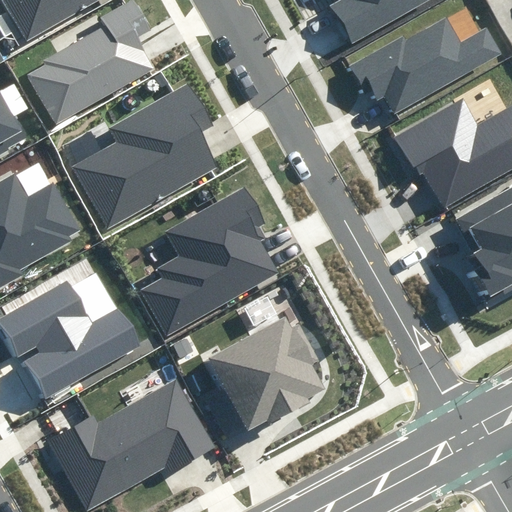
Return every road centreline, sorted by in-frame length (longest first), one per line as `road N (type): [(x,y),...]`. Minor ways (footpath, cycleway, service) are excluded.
road 1 (residential): [(221,0),(469,436)]
road 2 (tertiary): [(469,436),(333,511)]
